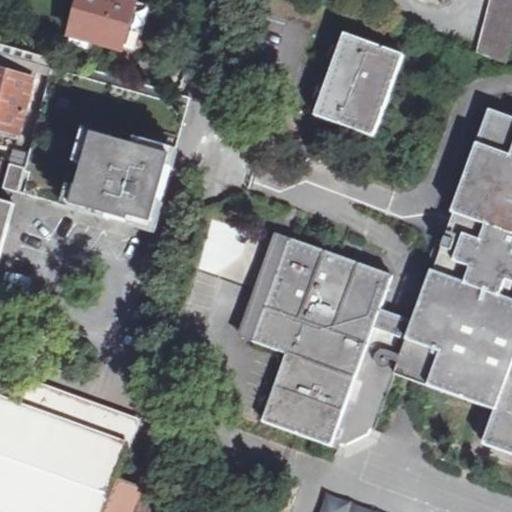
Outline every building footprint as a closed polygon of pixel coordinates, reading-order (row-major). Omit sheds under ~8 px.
[(137,3),(128,0),(83,0),(72,35),(123,50),(137,3)] [(511,0),(494,0),(480,52),(509,64),(511,50),(511,0)] [(137,3),(123,50),(137,54),(151,7),(137,3)] [(340,42),(318,119),(377,135),(399,57),(340,42)] [(56,61),(0,44),(0,70),(35,81),(34,87),(48,91),(56,61)] [(12,164),(5,188),(132,224),(133,219),(155,225),(190,99),(56,61),(48,91),(26,168),(12,164)] [(0,128),(21,134),(34,87),(35,81),(0,70),(0,128)] [(511,118),(491,111),(454,214),(488,226),(481,241),(465,235),(455,262),(472,268),(466,286),(431,273),(414,322),(407,341),(395,374),(496,411),(485,444),(511,454),(511,118)] [(0,257),(14,205),(0,201),(0,257)] [(382,311),(394,278),(291,239),(289,247),(281,265),(261,324),(253,342),(287,355),(263,423),(333,447),(336,438),(339,429),(363,363),(376,329),(382,311)] [(261,324),(281,265),(289,247),(278,243),(275,249),(269,269),(251,320),(261,324)] [(414,322),(382,311),(376,329),(407,341),(414,322)] [(0,374),(0,401),(127,448),(136,423),(0,374)] [(0,511),(133,511),(142,490),(117,481),(128,448),(127,448),(0,401),(0,511)] [(379,511),(327,495),(321,511),(379,511)]
